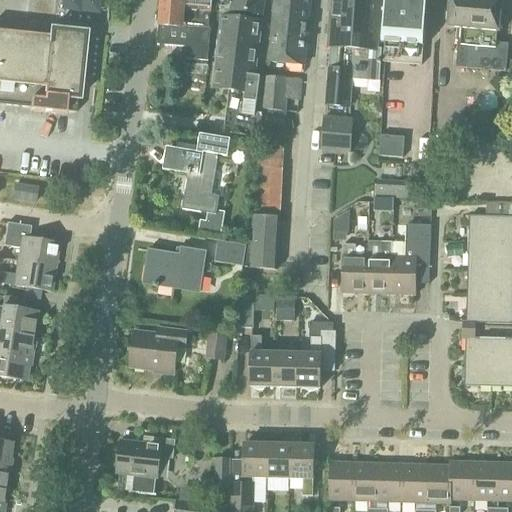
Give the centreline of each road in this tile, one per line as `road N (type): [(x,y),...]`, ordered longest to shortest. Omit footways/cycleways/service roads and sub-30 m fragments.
road 1 (residential): [(511,426),(228,420),(93,404)]
road 2 (residential): [(93,404),(144,0)]
road 3 (residential): [(295,306),(321,0)]
